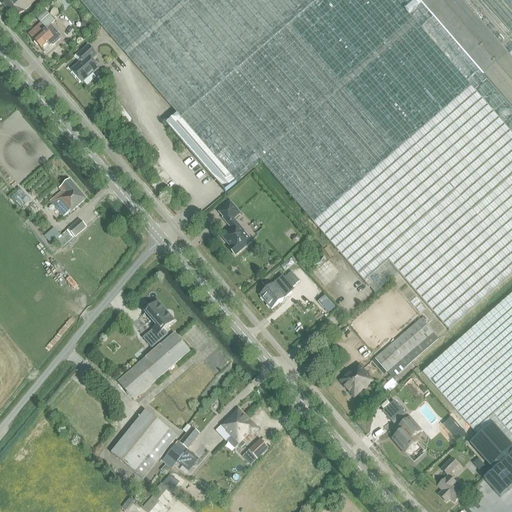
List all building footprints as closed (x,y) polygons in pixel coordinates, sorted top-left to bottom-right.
[(8,0),(3,5),(16,19),(37,0),(8,0)] [(63,0),(57,0),(64,8),(68,5),(63,0)] [(511,0),(76,0),(129,60),(177,114),(236,182),(258,163),(313,224),(374,294),(395,274),(446,331),(511,272),(511,0)] [(41,24),(28,35),(41,49),(48,42),(50,45),(52,46),(53,46),(60,40),(60,36),(56,31),(56,32),(53,29),(54,29),(51,26),(55,22),(49,16),(44,10),(35,18),(41,24)] [(82,21),(81,29),(93,30),(93,22),(82,21)] [(71,71),(82,83),(98,68),(91,60),(96,56),(88,47),(77,57),(82,62),(71,71)] [(237,182),(236,182),(177,114),(166,124),(164,122),(213,178),(215,177),(220,183),(221,185),(222,183),(225,189),(223,190),(225,192),(237,182)] [(51,203),(63,217),(69,213),(70,214),(86,199),(70,181),(60,190),(62,193),(51,203)] [(240,214),(235,208),(230,202),(219,212),(224,217),(223,218),(228,224),(229,224),(231,222),(240,214)] [(73,224),(68,229),(69,230),(75,237),(86,227),(84,224),(79,219),(74,223),(74,224),(73,224)] [(231,228),(222,236),(231,247),(229,248),(236,256),(252,241),(238,224),(237,223),(234,226),(231,222),(229,224),(228,224),(229,224),(231,228)] [(54,228),(45,236),(53,244),(56,242),(62,248),(75,237),(69,230),(61,237),(54,228)] [(303,263),(308,266),(312,267),(317,265),(321,263),(323,259),(324,254),(323,249),(320,246),(316,243),(311,242),(307,243),(303,246),(300,250),(300,255),(301,260),(303,263)] [(287,277),(282,281),(290,290),(300,283),(293,275),(292,273),(287,277)] [(261,296),(272,309),(288,296),(276,283),(261,296)] [(426,371),(423,374),(479,437),(471,444),(495,471),(511,456),(511,294),(471,331),(426,371)] [(152,331),(143,338),(152,348),(167,335),(163,330),(173,321),(157,303),(145,313),(157,327),(154,330),(152,331)] [(420,319),(375,359),(393,379),(438,340),(420,319)] [(147,359),(140,365),(119,383),(134,401),(156,383),(191,352),(175,334),(162,346),(161,345),(146,358),(147,359)] [(339,381),(347,390),(366,373),(358,364),(346,375),(339,381)] [(366,373),(347,390),(354,398),(373,382),(366,373)] [(394,402),(383,412),(394,425),(406,415),(394,402)] [(230,438),(231,438),(243,427),(239,421),(245,415),(238,408),(221,425),(226,431),(225,432),(230,438)] [(146,412),(111,454),(142,480),(177,437),(146,412)] [(230,438),(227,441),(235,449),(238,446),(241,449),(246,444),(242,441),(249,435),(251,438),(259,430),(245,415),(239,421),(243,427),(231,438),(230,438)] [(401,433),(394,440),(406,453),(418,443),(414,438),(421,432),(410,419),(398,429),(399,430),(398,431),(400,433),(401,433)] [(183,431),(186,434),(191,428),(188,425),(183,431)] [(191,428),(179,444),(178,442),(162,461),(172,469),(200,435),(191,428)] [(458,443),(467,435),(462,430),(454,437),(458,443)] [(261,439),(249,451),(258,460),(270,449),(261,439)] [(444,491),(439,496),(446,503),(451,499),(455,503),(461,497),(455,491),(460,486),(453,480),(456,477),(452,473),(458,467),(451,460),(442,470),(449,477),(439,487),(444,491)] [(165,465),(160,470),(166,475),(170,470),(165,465)] [(483,475),(489,470),(485,466),(479,471),(483,475)] [(511,471),(503,480),(492,491),(505,504),(511,497),(511,471)]
